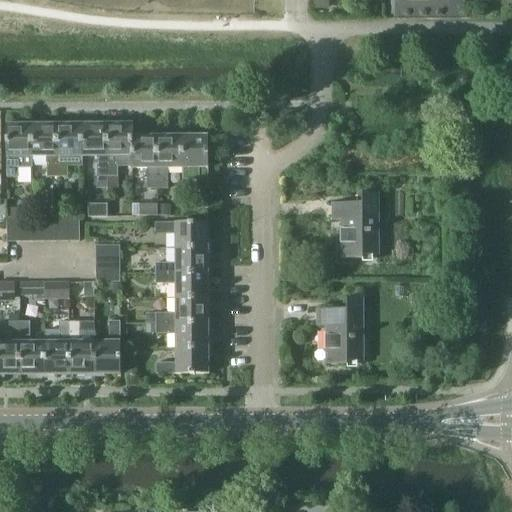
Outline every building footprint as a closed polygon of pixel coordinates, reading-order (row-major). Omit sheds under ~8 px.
[(325,0),(308,0),(309,13),(325,12),(325,0)] [(82,158),(82,124),(57,125),(57,178),(68,178),(67,158),(82,158)] [(82,124),(82,158),(97,158),(97,177),(107,177),(107,124),(82,124)] [(118,191),(117,177),(117,158),(133,158),(132,137),(132,124),(107,124),(107,177),(107,191),(118,191)] [(31,158),(31,125),(6,125),(7,178),(18,178),(18,169),(32,168),(32,158),(31,158)] [(57,178),(57,125),(31,125),(31,158),(32,158),(47,158),(47,178),(57,178)] [(182,169),(182,136),(157,137),(157,189),(168,189),(167,169),(182,169)] [(183,179),(198,179),(198,189),(208,189),(208,136),(182,136),(182,169),(183,169),(183,179)] [(157,189),(157,137),(132,137),(133,158),(133,170),(147,170),(147,189),(157,189)] [(362,255),(379,254),(378,193),(361,193),(361,203),(331,204),(331,221),(340,220),(340,258),(362,258),(362,255)] [(140,205),(140,217),(158,217),(158,205),(140,205)] [(171,217),(171,205),(158,205),(158,217),(171,217)] [(18,243),(18,219),(7,219),(7,243),(18,243)] [(18,219),(18,243),(31,243),(30,219),(18,219)] [(43,243),(43,219),(30,219),(31,243),(43,243)] [(43,219),(43,243),(55,243),(55,219),(43,219)] [(67,243),(67,219),(55,219),(55,243),(67,243)] [(67,219),(67,243),(79,243),(79,219),(67,219)] [(175,249),(209,249),(209,223),(155,223),(156,233),(175,233),(175,249)] [(97,259),(121,259),(121,246),(97,246),(97,259)] [(209,249),(175,249),(175,263),(156,263),(156,274),(209,274),(209,249)] [(121,259),(97,259),(97,271),(121,271),(121,259)] [(97,282),(119,282),(121,282),(121,271),(97,271),(97,282)] [(175,299),(209,299),(209,274),(156,274),(156,284),(174,284),(175,299)] [(0,302),(15,302),(15,283),(0,283),(0,302)] [(39,283),(20,283),(20,293),(39,293),(39,283)] [(69,283),(45,283),(45,300),(69,300),(69,283)] [(85,283),(85,297),(94,296),(94,283),(85,283)] [(147,324),(156,324),(209,324),(209,299),(175,299),(175,314),(147,314),(147,324)] [(346,361),(363,361),(362,299),(345,299),(345,310),(316,310),(316,327),(325,327),(325,365),(346,364),(346,361)] [(95,375),(95,341),(79,341),(79,322),(69,323),(69,375),(95,375)] [(95,341),(95,375),(121,375),(120,322),(109,322),(109,341),(95,341)] [(0,375),(19,375),(19,323),(8,323),(8,342),(0,341),(0,375)] [(45,375),(44,342),(30,342),(30,323),(19,323),(19,375),(45,375)] [(69,375),(69,323),(59,323),(59,341),(44,342),(45,375),(69,375)] [(175,349),(209,349),(209,324),(156,324),(156,333),(175,333),(175,349)] [(209,349),(175,349),(175,364),(157,364),(157,374),(210,373),(209,349)]
